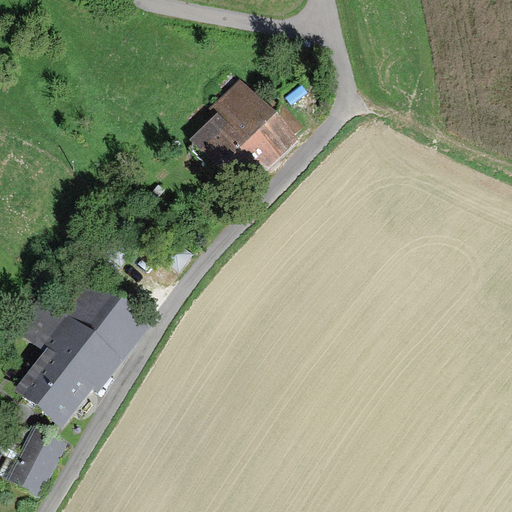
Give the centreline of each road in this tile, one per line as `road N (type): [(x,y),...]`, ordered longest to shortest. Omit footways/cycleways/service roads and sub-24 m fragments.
road 1 (unclassified): [(340,99),(338,111),(190,274),(38,511)]
road 2 (track): [(340,99),(511,166)]
road 3 (unclassified): [(144,0),(194,17),(272,24),(324,18)]
